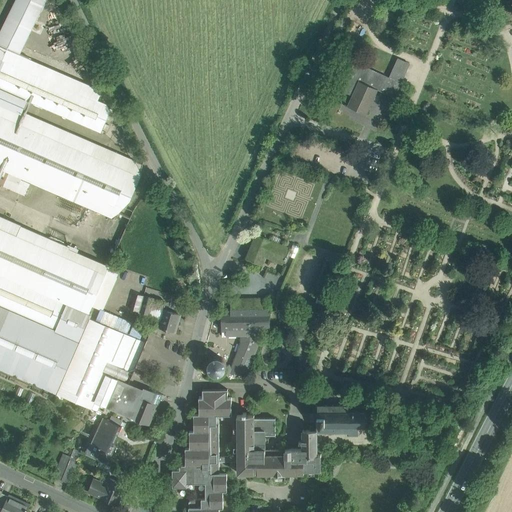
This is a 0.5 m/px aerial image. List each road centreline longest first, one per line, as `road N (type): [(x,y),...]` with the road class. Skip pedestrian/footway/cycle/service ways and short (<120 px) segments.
road 1 (unclassified): [(74,0),(215,278)]
road 2 (residential): [(215,278),(327,30)]
road 3 (residential): [(139,511),(180,417),(215,278)]
road 4 (secondary): [(511,387),(447,511)]
